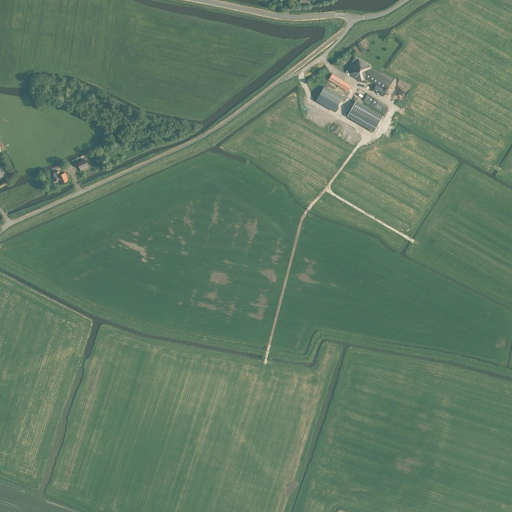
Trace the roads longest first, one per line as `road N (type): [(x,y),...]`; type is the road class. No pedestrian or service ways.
road 1 (track): [(0,262),(145,329),(299,359),(326,335),(511,372)]
road 2 (unclassified): [(8,223),(191,142),(353,16)]
road 3 (track): [(267,352),(301,220),(325,188)]
road 4 (track): [(267,352),(255,511)]
road 5 (unclassified): [(353,16),(276,15),(202,0)]
road 6 (track): [(325,188),(391,108),(366,88)]
